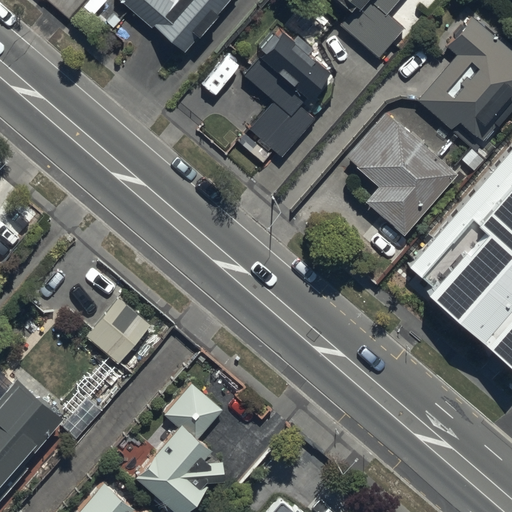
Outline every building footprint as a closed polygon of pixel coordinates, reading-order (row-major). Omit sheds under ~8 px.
[(113,0),(113,1),(181,61),(195,46),(195,47),(216,24),(215,22),(234,0),(113,0)] [(337,0),(353,13),(339,29),(378,61),(402,31),(386,18),(400,0),(337,0)] [(511,112),(511,56),(470,21),(444,49),(456,58),(415,105),(450,135),(458,126),(482,148),(511,112)] [(269,102),(246,130),(281,160),(313,122),(299,111),(305,104),(307,105),(328,80),(280,39),(260,62),(258,60),(242,79),(269,102)] [(355,170),(341,186),(402,239),(455,178),(386,117),(346,163),(355,170)] [(511,149),(406,273),(503,355),(511,344),(511,149)] [(116,288),(82,330),(115,357),(150,315),(116,288)] [(0,486),(25,458),(19,453),(60,408),(14,366),(0,380),(0,486)] [(219,401),(188,375),(162,405),(172,416),(131,464),(175,503),(199,471),(217,470),(218,448),(206,448),(200,444),(208,435),(198,426),(219,401)] [(100,473),(65,511),(147,511),(148,503),(131,503),(100,473)] [(308,511),(290,496),(288,498),(278,490),(258,511),(308,511)]
